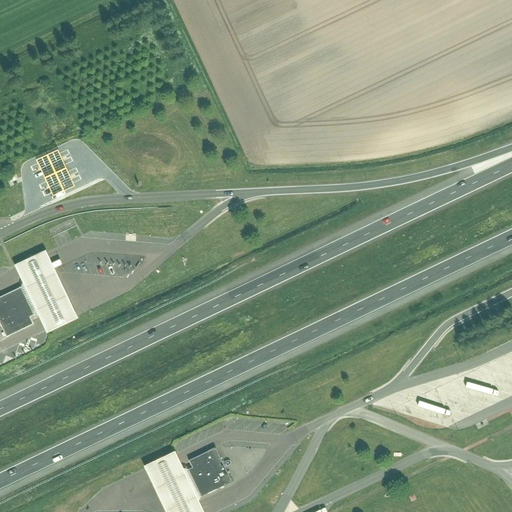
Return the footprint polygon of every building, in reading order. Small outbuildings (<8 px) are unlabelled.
[(58,154),(37,165),(54,200),(75,190),(58,154)] [(59,248),(83,239),(82,234),(57,244),(59,248)] [(48,252),(16,267),(47,334),(50,333),(79,319),(77,315),(48,252)] [(35,315),(22,288),(0,298),(0,322),(7,337),(33,324),(30,317),(35,315)] [(486,416),(475,421),(478,427),(489,422),(486,416)] [(232,482),(215,448),(189,461),(193,467),(188,470),(201,497),(232,482)] [(201,511),(174,453),(143,467),(163,511),(201,511)] [(364,473),(367,481),(373,479),(369,471),(364,473)]
